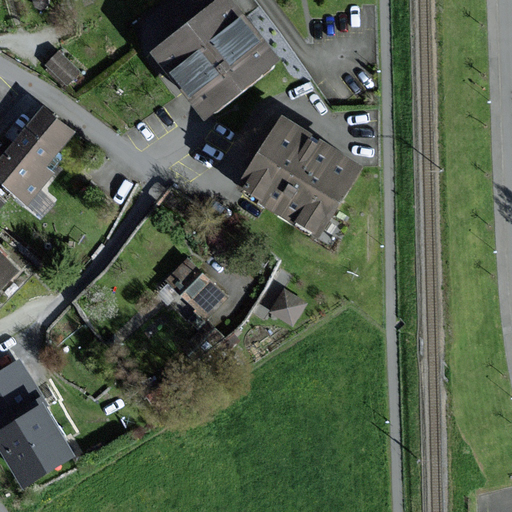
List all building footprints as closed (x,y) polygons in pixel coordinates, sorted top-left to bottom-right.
[(284,64),(233,0),(223,0),(160,50),(215,119),(284,64)] [(79,71),(60,53),(50,65),(69,82),(79,71)] [(75,135),(45,110),(0,165),(0,181),(30,205),(54,175),(47,169),(75,135)] [(367,171),(286,121),(243,188),(325,239),(367,171)] [(0,296),(22,275),(0,252),(0,296)] [(226,294),(187,258),(164,283),(203,319),(226,294)] [(305,303),(283,289),(270,310),(292,324),(305,303)] [(80,457),(20,358),(0,370),(0,446),(26,490),(80,457)]
